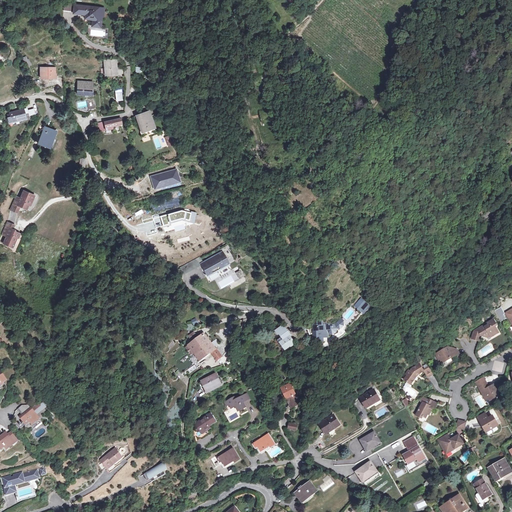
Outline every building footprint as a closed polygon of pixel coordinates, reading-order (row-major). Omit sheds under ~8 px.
[(81,4),(80,12),(88,13),(88,9),(84,9),(85,4),(81,4)] [(105,7),(85,4),(84,9),(88,9),(88,13),(87,17),(91,18),(92,15),(97,16),(96,21),(103,22),(105,7)] [(92,15),(91,18),(95,18),(94,25),(102,26),(103,22),(96,21),(97,16),(92,15)] [(23,57),(27,65),(32,62),(33,61),(28,53),(23,57)] [(118,61),(107,62),(108,74),(119,73),(118,61)] [(42,68),(42,77),(55,77),(56,68),(42,68)] [(79,92),(92,93),(93,83),(80,82),(79,92)] [(29,118),(27,110),(13,113),(14,117),(10,118),(11,123),(29,118)] [(143,117),(142,114),(136,116),(140,126),(138,126),(141,135),(154,131),(149,115),(143,117)] [(98,129),(103,128),(104,130),(112,128),(112,126),(121,124),(120,118),(104,122),(97,124),(98,129)] [(50,149),(57,132),(47,127),(39,145),(50,149)] [(167,147),(172,145),(168,135),(164,137),(167,147)] [(150,176),(153,186),(154,185),(155,189),(160,187),(160,186),(179,181),(176,169),(150,176)] [(31,201),(32,197),(23,193),(20,201),(19,203),(15,202),(11,212),(11,213),(18,216),(21,209),(27,212),(28,207),(31,208),(33,202),(31,201)] [(8,224),(4,235),(8,237),(7,240),(4,247),(13,250),(18,240),(19,241),(21,237),(16,234),(15,232),(14,232),(15,227),(8,224)] [(203,262),(200,263),(201,265),(207,276),(228,264),(222,252),(203,262)] [(200,263),(203,262),(199,255),(184,264),(189,272),(201,265),(200,263)] [(358,310),(365,302),(360,298),(353,305),(358,310)] [(365,302),(358,310),(356,312),(358,315),(361,312),(362,313),(369,305),(365,302)] [(500,321),(506,319),(500,307),(495,310),(500,321)] [(336,333),(337,328),(336,324),(329,324),(323,324),(323,320),(315,320),(315,324),(314,324),(314,331),(314,338),(329,337),(329,333),(332,335),(336,333)] [(485,327),(485,326),(474,332),(472,338),(473,340),(479,341),(480,336),(484,337),(489,334),(490,337),(491,337),(498,333),(495,328),(496,325),(493,320),(488,323),(488,324),(488,325),(485,327)] [(281,338),(279,340),(286,350),(295,343),(288,334),(289,333),(283,325),(275,331),(281,338)] [(194,331),(187,334),(190,339),(196,336),(194,331)] [(193,349),(177,361),(177,368),(182,375),(196,364),(199,367),(203,364),(200,361),(212,352),(218,360),(226,354),(225,353),(219,345),(215,348),(204,334),(190,345),(193,349)] [(228,349),(222,343),(219,345),(225,353),(228,349)] [(441,361),(443,365),(445,363),(446,364),(451,361),(451,360),(457,357),(458,353),(448,350),(435,357),(437,360),(441,361)] [(416,375),(417,376),(422,373),(426,379),(432,375),(427,367),(421,371),(418,365),(412,369),(410,371),(409,373),(408,372),(405,376),(406,377),(403,381),(410,386),(413,381),(416,377),(414,376),(416,375)] [(497,375),(504,377),(506,370),(498,369),(497,375)] [(216,374),(201,380),(205,391),(220,385),(216,374)] [(478,386),(484,396),(487,395),(487,396),(489,399),(499,393),(497,389),(499,388),(495,382),(488,387),(485,382),(478,386)] [(290,384),(281,388),(291,408),(298,405),(293,395),(295,394),(290,384)] [(366,408),(379,400),(373,390),(360,398),(366,408)] [(229,404),(231,408),(233,411),(237,409),(240,414),(247,410),(245,407),(252,403),(249,396),(237,402),(236,400),(229,404)] [(425,399),(422,404),(416,416),(420,418),(421,416),(426,419),(428,415),(429,416),(431,412),(433,409),(434,409),(436,406),(428,401),(425,399)] [(25,413),(20,417),(27,426),(22,431),(25,435),(41,421),(33,411),(40,405),(39,403),(35,404),(30,408),(25,413)] [(209,426),(212,425),(211,423),(217,420),(212,412),(198,421),(204,432),(210,428),(209,426)] [(478,418),(480,422),(487,418),(485,414),(478,418)] [(326,434),(339,425),(333,416),(319,424),(326,434)] [(487,418),(480,422),(486,433),(498,427),(492,417),(488,419),(487,418)] [(456,429),(464,431),(466,423),(458,421),(456,429)] [(3,435),(0,437),(0,447),(1,448),(3,446),(6,449),(12,444),(11,442),(16,438),(10,431),(7,434),(5,433),(4,436),(3,435)] [(366,451),(378,444),(376,440),(378,439),(374,432),(360,440),(366,451)] [(268,433),(254,443),(253,444),(259,453),(260,452),(262,452),(266,450),(268,450),(270,448),(271,447),(275,444),(268,433)] [(438,441),(444,452),(449,449),(450,452),(464,445),(459,436),(451,441),(447,435),(438,441)] [(413,437),(404,442),(408,450),(409,449),(410,451),(403,455),(408,464),(417,459),(419,462),(425,459),(418,446),(417,447),(416,445),(417,444),(413,437)] [(216,469),(221,466),(219,463),(222,461),(225,466),(233,461),(235,462),(240,459),(233,448),(217,459),(216,457),(211,461),(216,469)] [(111,462),(113,465),(122,457),(116,449),(101,460),(105,466),(111,462)] [(497,479),(510,472),(504,460),(490,468),(497,479)] [(363,481),(377,472),(370,462),(356,472),(363,481)] [(164,463),(147,472),(150,479),(152,482),(166,474),(164,471),(167,469),(164,463)] [(33,470),(35,477),(46,473),(44,466),(33,470)] [(395,473),(397,477),(404,473),(402,469),(395,473)] [(7,492),(15,490),(13,483),(16,483),(18,491),(31,487),(29,479),(35,477),(33,470),(30,470),(26,471),(27,472),(1,479),(3,484),(4,483),(7,492)] [(482,479),(474,484),(478,492),(483,499),(493,493),(488,485),(485,483),(482,479)] [(303,497),(305,500),(316,491),(310,482),(305,486),(304,485),(301,487),(303,489),(297,493),(301,499),(303,497)] [(481,503),(484,501),(483,499),(478,492),(476,494),(475,495),(479,502),(481,503)] [(443,511),(458,511),(465,507),(462,502),(463,501),(459,495),(441,507),(443,511)]
